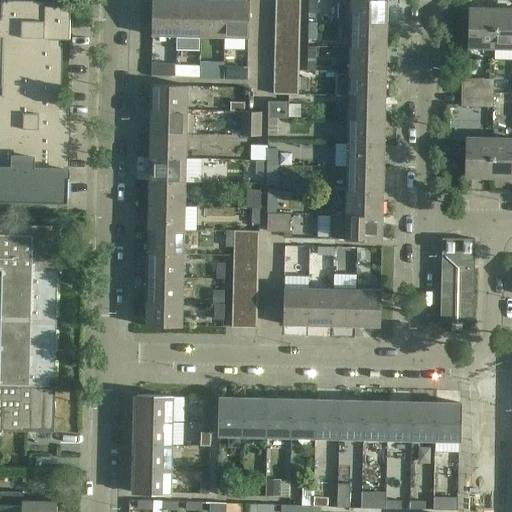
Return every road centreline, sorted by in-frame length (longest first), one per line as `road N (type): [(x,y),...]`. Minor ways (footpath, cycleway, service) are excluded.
road 1 (residential): [(103,352),(110,0)]
road 2 (residential): [(420,360),(103,352)]
road 3 (residential): [(423,218),(428,0)]
road 4 (residential): [(98,511),(103,352)]
road 5 (residential): [(487,511),(491,362)]
road 6 (residential): [(420,360),(423,218)]
road 7 (residential): [(492,220),(491,362)]
